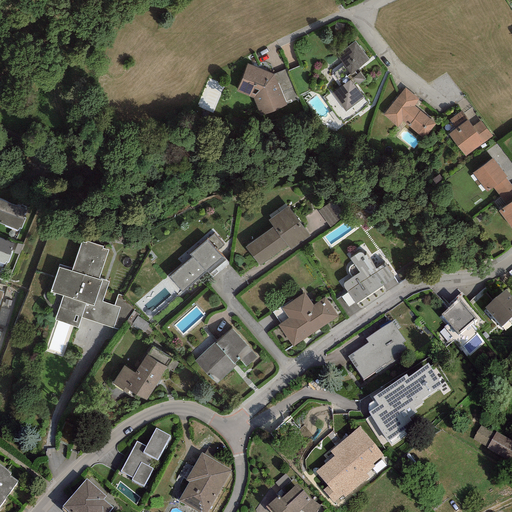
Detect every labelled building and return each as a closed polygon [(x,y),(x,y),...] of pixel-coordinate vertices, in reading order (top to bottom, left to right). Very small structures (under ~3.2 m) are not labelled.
[(363,98),(353,84),(355,82),(358,85),(365,80),(360,72),(357,74),(354,71),(369,60),(355,41),(336,55),(350,74),(346,77),(349,81),(331,94),(345,112),(363,98)] [(274,74),(247,64),(236,91),(253,98),(260,117),(287,105),(286,104),(274,74)] [(286,69),(274,74),(286,104),(299,99),(286,69)] [(405,88),(383,115),(397,127),(402,122),(424,138),(435,123),(414,106),(419,99),(405,88)] [(461,111),(449,120),(455,127),(449,131),(450,133),(448,134),(465,156),(492,136),(481,120),(472,127),(467,120),(461,111)] [(492,158),(472,173),(487,192),(493,188),(505,178),(506,177),(492,158)] [(507,205),(511,200),(511,185),(505,178),(493,188),(507,205)] [(26,208),(0,198),(0,223),(18,230),(19,228),(21,229),(25,218),(22,217),(26,208)] [(345,216),(333,200),(318,211),(329,227),(345,216)] [(511,200),(507,205),(498,212),(511,229),(511,200)] [(288,206),(268,220),(273,227),(245,247),(259,266),(287,246),(290,251),(310,236),(288,206)] [(214,233),(189,255),(191,257),(169,277),(182,293),(207,271),(209,274),(225,259),(217,250),(224,244),(214,233)] [(14,244),(0,238),(0,262),(5,264),(6,262),(8,263),(12,252),(10,252),(14,244)] [(103,247),(86,241),(85,244),(81,243),(72,269),(59,264),(50,292),(63,296),(54,319),(77,327),(80,317),(117,330),(136,310),(121,296),(117,295),(113,306),(102,302),(109,281),(98,278),(108,250),(102,249),(103,247)] [(344,289),(356,304),(394,279),(393,277),(394,276),(394,275),(393,273),(391,272),(390,272),(391,270),(385,262),(376,269),(367,254),(364,256),(363,254),(362,253),(360,253),(358,253),(357,253),(349,258),(353,264),(351,265),(350,266),(349,268),(348,269),(348,271),(348,272),(349,274),(350,276),(351,277),(345,282),(344,283),(343,285),(343,287),(344,289)] [(511,317),(511,297),(505,290),(484,308),(501,327),(511,317)] [(304,292),(281,309),(288,318),(278,325),(294,347),(338,315),(325,298),(314,306),(304,292)] [(477,319),(459,298),(441,314),(458,335),(477,319)] [(365,339),(368,343),(347,357),(363,380),(375,372),(376,374),(395,361),(393,359),(407,350),(402,343),(405,341),(391,321),(365,339)] [(257,356),(231,329),(216,343),(214,342),(194,361),(216,384),(236,366),(234,364),(239,359),(246,367),(257,356)] [(166,367),(146,355),(135,373),(123,366),(112,384),(127,393),(129,390),(146,400),(166,367)] [(378,405),(368,412),(388,442),(413,425),(408,418),(417,412),(415,409),(423,403),(421,400),(442,386),(428,364),(408,377),(406,374),(373,397),(378,405)] [(383,455),(359,426),(329,451),(333,456),(314,471),(326,486),(322,490),(333,504),(343,496),(344,497),(369,477),(365,474),(374,466),(372,464),(383,455)] [(495,435),(481,427),(474,440),(488,448),(487,449),(511,463),(511,441),(496,433),(495,435)] [(170,436),(156,428),(146,446),(136,441),(120,471),(132,478),(131,480),(143,486),(153,469),(148,466),(153,458),(157,460),(170,436)] [(207,511),(232,471),(201,453),(185,480),(189,482),(177,501),(196,511),(207,511)] [(11,473),(0,465),(0,504),(18,481),(9,475),(11,473)] [(280,490),(291,480),(285,473),(274,483),(280,490)] [(106,496),(86,479),(62,507),(67,511),(109,511),(113,508),(103,499),(106,496)] [(316,511),(321,507),(297,484),(278,500),(276,498),(268,505),(273,511),(298,511),(301,511),(302,511),(316,511)]
